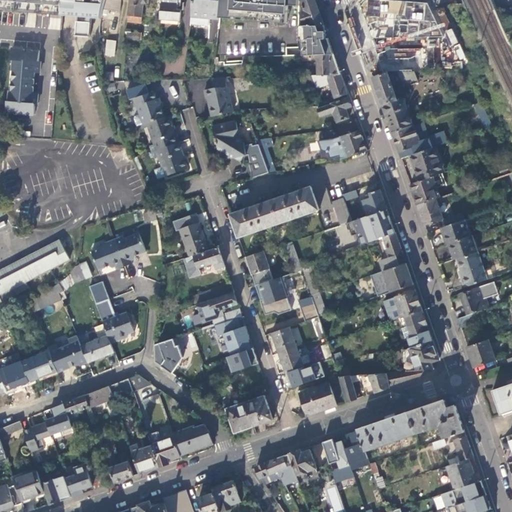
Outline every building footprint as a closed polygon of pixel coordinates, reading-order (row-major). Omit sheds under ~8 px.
[(0,0),(0,6),(30,9),(30,0),(0,0)] [(64,0),(30,0),(30,9),(63,11),(64,0)] [(90,37),(91,18),(102,18),(106,0),(64,0),(63,11),(63,15),(78,16),(78,22),(77,22),(76,36),(90,37)] [(121,0),(106,0),(102,18),(101,23),(101,32),(107,33),(110,15),(113,16),(114,12),(119,13),(121,0)] [(130,0),(128,22),(142,23),(144,6),(149,6),(149,0),(130,0)] [(161,0),(160,20),(181,21),(182,10),(178,10),(179,0),(178,0),(161,0)] [(220,18),(221,0),(192,0),(190,25),(209,27),(210,19),(220,20),(220,18)] [(221,0),(220,18),(234,19),(234,16),(247,18),(247,20),(260,21),(260,19),(274,20),(274,22),(287,23),(289,5),(299,6),(299,0),(221,0)] [(300,0),(302,6),(301,8),(302,12),(300,13),(302,19),(301,19),(303,25),(323,25),(319,12),(314,0),(300,0)] [(388,0),(363,0),(361,3),(373,39),(389,38),(398,38),(399,49),(391,49),(379,54),(378,56),(383,73),(389,71),(399,71),(405,71),(416,70),(421,70),(428,65),(428,54),(422,48),(405,48),(406,38),(443,36),(427,3),(388,0)] [(326,32),(323,25),(303,25),(298,25),(298,39),(301,39),(301,55),(316,55),(333,54),(328,38),(325,38),(324,32),(326,32)] [(125,32),(127,32),(127,39),(139,40),(139,33),(131,32),(131,29),(125,29),(125,32)] [(286,48),(287,55),(298,53),(297,46),(286,48)] [(16,48),(14,71),(16,71),(14,91),(12,91),(10,113),(35,115),(36,104),(38,104),(39,96),(34,96),(36,73),(41,74),(42,66),(40,65),(41,50),(16,48)] [(340,74),(333,54),(316,55),(316,59),(314,59),(314,60),(314,63),(317,63),(317,75),(340,74)] [(103,65),(114,66),(114,58),(104,57),(103,65)] [(419,79),(416,70),(405,71),(399,71),(404,84),(419,79)] [(374,76),(384,104),(399,99),(389,71),(383,73),(374,76)] [(106,80),(114,81),(114,73),(107,72),(106,80)] [(347,94),(340,74),(317,75),(313,75),(317,88),(330,83),(335,98),(347,94)] [(226,76),(212,78),(214,88),(204,90),(206,99),(207,98),(211,117),(235,112),(231,95),(232,95),(230,86),(228,86),(226,76)] [(264,76),(241,77),(231,79),(236,92),(246,90),(244,83),(264,82),(264,76)] [(163,167),(167,176),(189,167),(175,124),(174,125),(170,114),(167,116),(163,105),(160,96),(159,97),(157,89),(133,98),(136,107),(137,106),(140,115),(143,124),(146,123),(156,150),(155,150),(158,159),(159,159),(162,167),(163,167)] [(352,107),(348,97),(330,103),(330,104),(318,108),(320,116),(334,112),(337,122),(349,118),(346,109),(352,107)] [(384,104),(394,132),(413,125),(404,98),(399,99),(384,104)] [(143,124),(140,115),(135,117),(134,120),(136,127),(143,124)] [(269,173),(269,172),(259,145),(252,147),(251,145),(244,147),(243,143),(234,137),(237,130),(236,123),(213,128),(216,138),(214,139),(215,145),(218,149),(220,151),(221,156),(222,156),(228,160),(230,157),(232,154),(236,157),(235,159),(240,163),(244,158),(249,156),(251,164),(249,164),(252,179),(269,173)] [(394,132),(403,158),(412,155),(425,150),(416,124),(413,125),(394,132)] [(498,154),(503,152),(493,126),(489,128),(498,154)] [(340,136),(337,128),(333,130),(328,131),(316,132),(319,143),(320,143),(322,150),(323,153),(328,151),(331,159),(340,156),(341,159),(347,157),(367,151),(360,129),(340,136)] [(264,139),(257,140),(259,145),(269,172),(275,171),(264,139)] [(412,155),(421,181),(434,176),(441,173),(446,172),(437,146),(425,150),(412,155)] [(509,173),(511,173),(507,163),(500,166),(503,175),(509,173)] [(445,184),(441,173),(434,176),(438,186),(445,184)] [(419,205),(437,198),(441,197),(438,186),(434,176),(421,181),(412,184),(419,205)] [(231,214),(239,237),(319,209),(311,187),(231,214)] [(387,209),(380,189),(370,193),(371,197),(363,200),(368,216),(387,209)] [(358,197),(356,190),(343,194),(344,198),(345,201),(358,197)] [(345,201),(344,198),(333,201),(341,225),(352,221),(345,201)] [(419,205),(426,225),(444,218),(437,198),(419,205)] [(368,216),(378,239),(396,233),(387,209),(368,216)] [(156,211),(147,213),(150,222),(158,220),(156,211)] [(183,242),(203,235),(196,213),(185,217),(174,221),(177,231),(179,229),(183,242)] [(444,233),(448,243),(449,243),(472,235),(466,219),(444,226),(446,232),(444,233)] [(396,233),(378,239),(378,240),(384,238),(391,260),(384,262),(387,269),(406,263),(396,233)] [(124,237),(115,240),(125,267),(133,264),(131,258),(146,253),(140,234),(124,240),(124,237)] [(479,251),(474,234),(472,235),(449,243),(453,253),(456,253),(458,258),(479,251)] [(194,255),(208,250),(203,235),(183,242),(188,256),(194,254),(194,255)] [(0,267),(0,302),(29,289),(25,281),(69,261),(60,240),(0,267)] [(125,267),(115,240),(107,244),(107,246),(93,252),(100,270),(115,264),(117,270),(125,267)] [(216,268),(225,265),(218,246),(208,250),(194,255),(194,254),(188,256),(184,257),(190,277),(201,274),(199,267),(214,262),(216,268)] [(302,268),(294,246),(291,247),(291,250),(290,250),(297,272),(303,270),(302,268)] [(269,268),(264,250),(245,257),(251,274),(269,268)] [(488,279),(479,251),(458,258),(464,276),(462,277),(466,287),(488,279)] [(82,264),(78,255),(77,258),(76,263),(69,273),(58,280),(60,283),(64,291),(65,293),(74,288),(73,286),(77,284),(76,283),(87,278),(87,277),(82,264)] [(87,262),(82,264),(87,277),(93,275),(87,262)] [(319,269),(317,263),(302,268),(303,270),(312,295),(318,293),(310,272),(319,269)] [(413,284),(406,263),(387,269),(384,271),(389,285),(391,292),(398,289),(413,284)] [(384,271),(378,273),(383,287),(389,285),(384,271)] [(292,310),(287,296),(289,295),(283,276),(260,284),(263,292),(262,292),(264,299),(261,299),(266,314),(275,311),(279,314),(292,310)] [(96,303),(110,298),(104,281),(90,285),(96,303)] [(234,291),(231,282),(190,296),(193,305),(198,304),(234,291)] [(35,311),(62,299),(60,293),(64,291),(60,283),(30,300),(35,311)] [(423,310),(413,284),(398,289),(400,295),(395,297),(402,317),(423,310)] [(469,315),(474,313),(490,307),(483,286),(461,293),(469,315)] [(220,310),(238,304),(234,291),(198,304),(204,321),(222,315),(220,310)] [(327,314),(319,292),(318,293),(312,295),(312,297),(319,316),(327,314)] [(312,297),(299,301),(306,321),(314,319),(320,318),(319,316),(312,297)] [(117,315),(110,298),(96,303),(105,324),(112,343),(130,337),(131,334),(135,332),(131,321),(133,319),(130,313),(127,311),(117,315)] [(240,309),(226,313),(228,320),(242,315),(240,309)] [(433,340),(423,310),(402,317),(402,318),(405,317),(409,326),(411,332),(407,334),(408,337),(411,346),(433,340)] [(458,318),(461,327),(477,321),(474,313),(469,315),(458,318)] [(239,318),(216,326),(219,336),(224,334),(232,356),(252,349),(247,336),(250,335),(246,326),(242,328),(239,318)] [(326,337),(320,318),(314,319),(321,339),(326,337)] [(96,328),(100,339),(82,346),(88,362),(116,351),(112,343),(105,324),(96,328)] [(272,332),(279,352),(297,347),(290,326),(272,332)] [(0,332),(0,367),(5,366),(0,351),(0,347),(11,343),(6,330),(0,332)] [(77,335),(69,339),(71,343),(59,348),(51,351),(58,370),(59,372),(78,364),(80,365),(88,362),(82,346),(77,335)] [(155,362),(162,366),(162,365),(166,368),(165,369),(173,374),(183,357),(176,338),(155,345),(155,353),(155,362)] [(468,347),(475,366),(496,359),(489,339),(468,347)] [(439,359),(433,340),(411,346),(409,347),(409,348),(405,349),(406,371),(425,369),(434,369),(431,362),(439,359)] [(333,355),(328,342),(323,344),(327,356),(333,355)] [(279,352),(286,372),(304,367),(297,347),(279,352)] [(232,356),(228,357),(234,373),(259,364),(253,348),(252,349),(232,356)] [(23,362),(30,381),(58,370),(51,351),(23,362)] [(338,372),(334,358),(323,361),(328,375),(338,372)] [(419,376),(425,369),(406,371),(386,372),(390,386),(390,387),(408,380),(419,376)] [(382,389),(390,386),(386,372),(370,374),(375,392),(382,389)] [(138,374),(130,378),(134,391),(153,384),(138,374)] [(367,394),(375,392),(370,374),(351,375),(352,379),(360,377),(361,380),(362,383),(363,382),(367,394)] [(347,401),(357,398),(353,382),(352,379),(351,375),(340,376),(347,401)] [(130,378),(110,385),(114,398),(134,391),(130,378)] [(320,411),(338,405),(330,382),(300,392),(308,415),(320,411)] [(511,382),(493,389),(502,413),(511,410),(511,382)] [(110,385),(86,395),(90,406),(106,400),(111,412),(118,410),(114,398),(110,385)] [(86,395),(65,403),(72,421),(76,420),(74,412),(77,411),(78,414),(82,412),(81,410),(90,406),(86,395)] [(246,402),(254,426),(273,419),(265,395),(246,402)] [(445,438),(465,431),(456,406),(448,408),(445,400),(421,408),(410,412),(417,433),(441,425),(445,438)] [(235,432),(254,426),(246,402),(227,408),(235,432)] [(52,434),(62,430),(64,435),(75,431),(72,421),(65,403),(54,407),(57,416),(47,419),(48,422),(52,434)] [(417,433),(410,412),(377,423),(359,429),(366,450),(417,433)] [(21,420),(0,428),(0,436),(23,427),(21,420)] [(42,438),(52,434),(48,422),(24,430),(31,451),(45,446),(42,438)] [(181,454),(214,443),(210,432),(205,423),(202,425),(201,422),(173,432),(174,436),(181,454)] [(100,435),(111,432),(108,425),(98,428),(100,435)] [(343,440),(353,470),(371,464),(366,450),(359,429),(349,433),(342,435),(343,440)] [(124,479),(134,475),(128,456),(120,459),(122,463),(118,464),(114,453),(117,452),(111,432),(100,435),(111,467),(115,482),(124,479)] [(160,466),(170,462),(169,460),(181,456),(181,454),(174,436),(152,443),(152,444),(160,466)] [(469,458),(474,456),(467,436),(455,440),(456,441),(459,450),(463,460),(469,458)] [(353,470),(343,440),(334,443),(333,438),(324,442),(331,463),(337,461),(340,467),(333,469),(337,482),(355,476),(353,470)] [(434,443),(436,448),(447,444),(445,439),(434,443)] [(459,450),(456,441),(449,444),(452,453),(459,450)] [(149,470),(160,466),(152,444),(132,451),(140,473),(149,470)] [(303,453),(302,449),(301,449),(290,453),(297,475),(317,468),(311,450),(303,453)] [(282,477),(286,484),(299,480),(297,475),(290,453),(277,458),(278,460),(277,460),(281,470),(279,470),(282,477)] [(455,489),(463,486),(478,481),(469,458),(463,460),(460,461),(451,464),(447,465),(455,489)] [(281,470),(277,460),(268,464),(271,474),(279,470),(281,470)] [(69,461),(62,463),(65,471),(71,468),(69,461)] [(258,466),(262,478),(271,474),(268,464),(267,462),(258,466)] [(380,472),(376,462),(371,464),(376,479),(380,478),(380,472)] [(74,467),(76,474),(67,477),(74,496),(84,493),(83,489),(94,485),(90,476),(86,463),(74,467)] [(317,468),(297,475),(299,480),(301,484),(321,477),(317,468)] [(32,497),(46,492),(40,477),(38,469),(14,477),(16,484),(21,497),(31,494),(32,497)] [(271,474),(262,478),(266,484),(282,477),(279,470),(271,474)] [(61,500),(72,497),(64,476),(55,479),(52,473),(45,475),(40,477),(46,492),(50,504),(61,500)] [(101,487),(108,484),(106,478),(98,481),(96,474),(90,476),(94,485),(95,489),(101,487)] [(383,477),(380,478),(376,479),(379,488),(386,486),(383,477)] [(242,501),(239,492),(239,491),(235,480),(214,487),(215,492),(221,511),(222,511),(227,511),(229,511),(232,507),(231,504),(242,501)] [(487,505),(491,504),(482,480),(478,481),(463,486),(465,494),(473,491),(478,505),(486,503),(487,505)] [(0,510),(23,502),(21,497),(16,484),(8,487),(7,484),(0,486),(0,510)] [(276,485),(270,489),(275,496),(281,492),(276,485)] [(332,511),(333,511),(344,509),(337,486),(326,490),(332,511)] [(163,497),(165,502),(168,511),(195,511),(187,488),(175,493),(163,497)] [(199,498),(204,511),(220,511),(221,511),(215,492),(199,498)] [(153,507),(151,501),(144,503),(133,507),(134,511),(168,511),(165,502),(153,507)]
